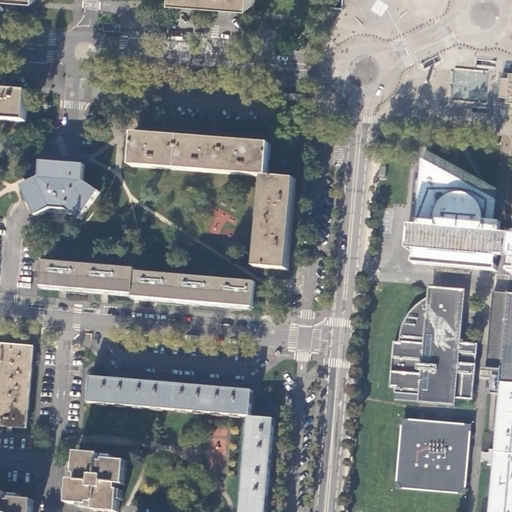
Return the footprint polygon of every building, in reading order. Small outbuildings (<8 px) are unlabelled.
[(511,74),(510,75),(503,74),(503,76),(502,79),(502,80),(502,81),(502,83),(502,85),(502,87),(501,91),(501,94),(501,96),(501,97),(501,98),(500,99),(500,102),(500,104),(507,105),(511,105),(511,74)] [(0,119),(26,121),(29,92),(12,91),(0,89),(0,119)] [(269,177),(272,144),(252,143),(207,139),(160,136),(135,134),(133,166),(265,176),(269,177)] [(383,158),(382,172),(392,172),(392,158),(383,158)] [(511,236),(499,235),(500,231),(500,228),(500,222),(495,222),(496,217),(496,215),(496,212),(497,200),(490,196),(483,192),(471,186),(452,176),(441,170),(434,166),(431,165),(422,159),(420,177),(420,179),(420,181),(419,188),(419,189),(418,199),(418,206),(417,208),(417,211),(417,213),(416,221),(416,224),(416,227),(412,227),(411,227),(411,228),(409,247),(409,251),(410,251),(412,251),(414,252),(415,252),(414,259),(413,259),(413,264),(425,265),(428,265),(437,266),(440,267),(447,267),(449,267),(450,267),(457,268),(461,268),(462,268),(466,269),(471,269),(474,269),(475,269),(476,270),(479,270),(486,270),(496,271),(497,266),(496,266),(496,264),(496,263),(496,259),(496,258),(509,260),(509,256),(509,255),(510,250),(510,245),(511,237),(511,236)] [(23,185),(36,213),(37,215),(53,208),(68,210),(82,219),(100,192),(84,180),(85,165),(42,162),(40,177),(23,185)] [(297,179),(269,177),(265,176),(257,267),(290,269),(297,179)] [(227,305),(254,307),(256,282),(140,272),(136,272),(136,270),(44,261),(42,286),(64,288),(107,292),(134,294),(133,297),(138,297),(157,299),(199,302),(227,305)] [(478,355),(479,345),(468,344),(456,343),(458,330),(458,328),(458,323),(459,324),(462,293),(442,291),(433,290),(432,290),(431,297),(425,300),(423,301),(414,308),(408,316),(407,317),(403,325),(402,327),(401,335),(400,338),(400,342),(397,342),(394,342),(392,361),(392,368),(390,388),(393,388),(396,388),(395,393),(424,396),(424,391),(427,391),(430,391),(434,392),(434,397),(433,403),(450,405),(451,405),(452,398),(473,400),(475,375),(476,376),(477,365),(476,365),(477,355),(478,355)] [(491,376),(503,377),(503,380),(502,383),(502,384),(502,392),(501,396),(501,401),(500,410),(500,414),(500,418),(499,423),(499,427),(498,432),(498,436),(498,440),(497,445),(497,449),(497,453),(496,454),(496,458),(496,462),(495,466),(495,472),(495,475),(494,479),(494,486),(494,488),(493,497),(492,501),(492,506),(492,510),(491,511),(511,511),(511,293),(510,294),(493,292),(492,304),(491,314),(491,315),(491,319),(491,324),(490,324),(486,376),(487,376),(489,376),(491,376)] [(0,343),(0,425),(27,428),(34,346),(0,343)] [(89,403),(250,416),(252,417),(254,391),(229,389),(196,386),(155,382),(113,379),(92,377),(89,403)] [(241,511),(267,511),(275,419),(252,417),(250,416),(241,511)] [(461,494),(462,494),(463,491),(466,490),(464,490),(466,477),(467,464),(467,463),(468,456),(469,443),(470,430),(472,430),(468,429),(468,425),(467,427),(451,426),(434,424),(425,423),(423,423),(420,423),(416,423),(408,422),(408,420),(407,424),(403,424),(405,425),(404,437),(403,443),(403,447),(402,456),(401,472),(399,484),(398,484),(398,485),(401,486),(401,489),(402,489),(402,487),(415,488),(423,489),(432,490),(440,491),(449,491),(461,492),(461,494)] [(77,501),(117,505),(121,465),(80,461),(77,501)] [(0,511),(25,511),(27,503),(0,500),(0,511)]
